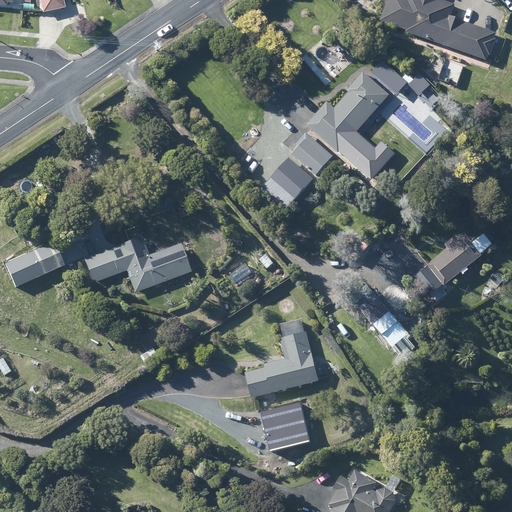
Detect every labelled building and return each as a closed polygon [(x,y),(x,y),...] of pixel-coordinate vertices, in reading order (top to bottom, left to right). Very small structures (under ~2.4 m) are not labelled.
[(38,0),(40,7),(41,12),(42,14),(63,9),(63,7),(61,0),(38,0)] [(449,17),(452,8),(453,4),(442,0),(386,0),(379,20),(389,24),(406,30),(405,32),(486,60),(486,58),(488,54),(489,55),(495,39),(493,38),(495,33),(453,18),(449,17)] [(463,67),(448,61),(440,81),(456,87),(463,67)] [(429,76),(435,79),(438,71),(432,69),(429,76)] [(387,96),(388,95),(369,77),(362,71),(346,90),(348,92),(333,108),(327,103),(326,101),(324,104),(320,108),(305,124),(337,152),(351,136),(387,96)] [(397,90),(404,82),(405,81),(396,74),(388,83),(397,90)] [(487,125),(491,119),(487,116),(482,122),(487,125)] [(291,154),(315,175),(332,156),(305,132),(295,144),(298,147),(291,154)] [(263,191),(269,197),(273,193),(267,187),(263,191)] [(480,255),(471,244),(465,235),(455,242),(453,238),(450,239),(446,243),(444,244),(447,248),(427,264),(429,266),(421,272),(434,288),(436,287),(441,283),(443,284),(460,271),(462,273),(467,269),(465,267),(480,255)] [(178,243),(160,250),(147,255),(140,236),(128,241),(114,246),(83,258),(92,282),(124,270),(133,292),(189,271),(178,243)] [(13,287),(63,264),(52,241),(3,264),(13,287)] [(477,246),(477,249),(480,251),(483,251),(485,248),(485,245),(482,242),(479,243),(477,246)] [(507,280),(499,272),(491,280),(499,288),(507,280)] [(260,274),(251,280),(257,287),(266,281),(260,274)] [(398,322),(370,290),(365,284),(350,298),(357,307),(350,313),(363,328),(370,322),(392,347),(407,334),(398,322)] [(418,316),(416,329),(422,330),(424,317),(418,316)] [(316,374),(311,356),(305,332),(279,338),(280,341),(285,358),(278,360),(263,364),(264,368),(245,373),(245,375),(251,397),(257,395),(260,408),(268,406),(268,405),(266,398),(265,393),(271,392),(274,391),(318,380),(317,377),(322,376),(322,373),(316,374)] [(139,356),(145,366),(157,359),(151,348),(139,356)] [(388,511),(395,500),(392,492),(384,487),(376,490),(375,491),(371,489),(375,482),(353,469),(347,480),(345,479),(340,476),(339,477),(333,488),(336,489),(327,504),(332,507),(329,511),(388,511)]
